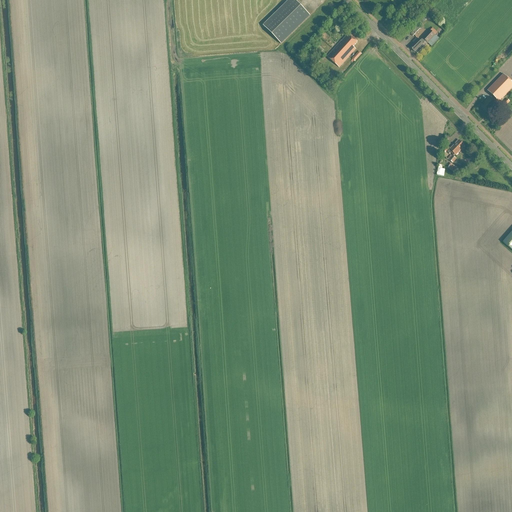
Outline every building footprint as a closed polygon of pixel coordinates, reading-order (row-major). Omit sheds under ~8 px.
[(310,17),(293,0),(290,0),(263,26),(281,45),(310,17)] [(428,44),(435,36),(430,31),(423,39),(420,42),(418,40),(410,48),(415,53),(415,52),(417,54),(423,48),(421,46),(425,42),(428,44)] [(351,37),(350,38),(347,36),(342,42),(341,41),(327,58),(339,68),(356,50),(353,48),(357,43),(351,37)] [(355,62),(361,54),(359,52),(352,59),(355,62)] [(325,66),(320,62),(316,67),(321,71),(325,66)] [(488,91),(499,103),(511,89),(511,82),(504,75),(488,91)] [(488,113),(497,105),(489,98),(486,101),(487,102),(482,107),(488,113)] [(458,142),(447,153),(449,155),(452,152),(456,156),(464,148),(462,146),(463,145),(460,141),(458,143),(458,142)] [(452,156),(451,156),(447,160),(453,164),(457,159),(452,156)] [(457,169),(451,164),(447,169),(454,173),(457,169)] [(445,170),(438,169),(437,176),(444,177),(445,170)] [(511,250),(511,232),(503,243),(511,250)]
